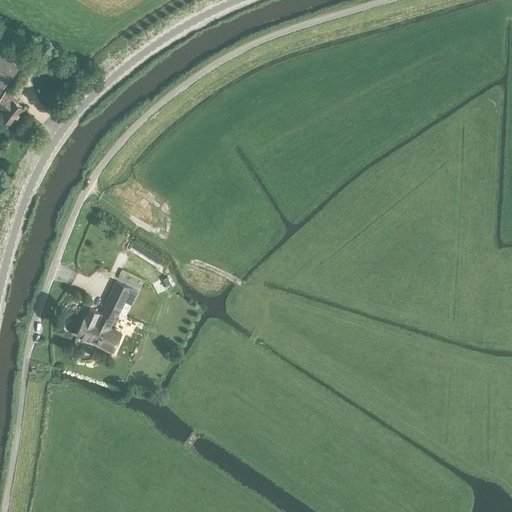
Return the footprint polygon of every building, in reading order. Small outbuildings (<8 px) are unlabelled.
[(59,61),(38,48),(28,62),(50,75),(59,61)] [(0,53),(0,84),(4,87),(19,68),(0,53)] [(14,97),(0,85),(0,110),(2,112),(0,114),(13,124),(25,108),(13,99),(14,97)] [(142,257),(141,258),(157,265),(161,256),(135,245),(131,252),(142,257)] [(77,334),(84,337),(113,350),(121,332),(111,328),(130,286),(115,280),(102,307),(106,309),(104,314),(89,308),(85,318),(84,318),(77,334)] [(37,381),(38,369),(29,368),(27,379),(37,381)]
